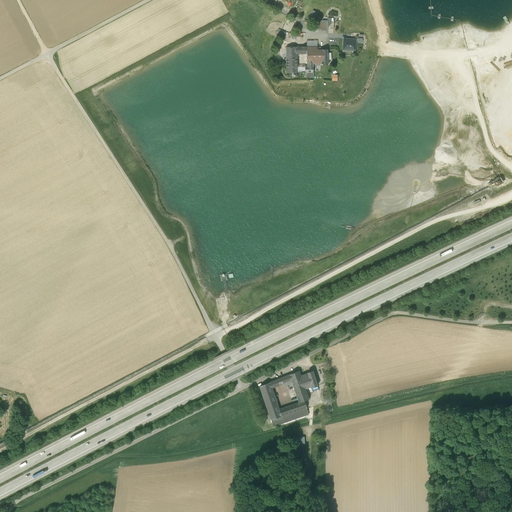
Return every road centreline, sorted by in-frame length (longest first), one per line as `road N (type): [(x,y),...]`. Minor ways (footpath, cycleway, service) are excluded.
road 1 (motorway): [(0,491),(511,236)]
road 2 (motorway): [(511,224),(0,478)]
road 3 (unclassified): [(241,388),(169,244),(46,54)]
road 4 (unclassified): [(241,388),(393,313),(511,322)]
road 5 (unclassified): [(8,511),(241,388)]
